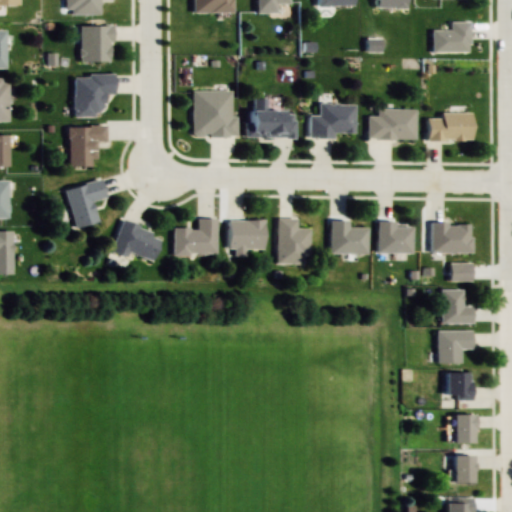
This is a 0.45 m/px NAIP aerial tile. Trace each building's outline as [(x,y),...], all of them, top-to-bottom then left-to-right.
[(97,15),(97,0),(109,0),(108,0),(62,0),(63,14),(97,15)] [(189,0),(190,13),(230,12),(229,0),(189,0)] [(286,0),(254,0),(254,14),(274,14),(274,3),(286,3),(286,0)] [(402,0),(372,0),(373,8),(402,8),(402,0)] [(448,31),(429,31),(429,53),(467,53),(467,22),(448,22),(448,31)] [(108,62),(108,26),(78,26),(78,62),(108,62)] [(71,116),(100,116),(100,94),(110,94),(110,74),(71,74),(71,116)] [(231,91),(189,90),(189,137),(231,137),(231,91)] [(307,115),(306,136),(351,137),(352,104),(316,103),(316,115),(307,115)] [(412,109),(374,109),(374,115),(365,115),(365,139),(412,139),(412,109)] [(291,138),(291,110),(244,110),(244,138),(291,138)] [(467,113),(438,113),(438,117),(424,117),(424,140),(467,140),(467,113)] [(102,126),(65,126),(65,166),(91,166),(91,142),(102,142),(102,126)] [(95,222),(90,202),(103,198),(98,180),(63,189),(73,228),(95,222)] [(294,218),(274,218),(274,265),(306,265),(306,229),(294,229),(294,218)] [(170,228),(171,256),(213,256),(213,219),(194,219),(194,228),(170,228)] [(261,221),(225,221),(225,249),(232,249),(232,256),(243,256),(243,249),(261,249),(261,221)] [(327,253),(363,253),(363,228),(346,228),(346,221),(327,221),(327,253)] [(109,250),(149,262),(158,234),(118,222),(109,250)] [(374,253),(409,253),(409,223),(374,223),(374,253)] [(468,253),(468,223),(427,223),(427,253),(468,253)] [(0,275),(9,275),(9,232),(0,231),(0,275)] [(468,307),(459,307),(459,289),(438,290),(438,324),(468,324),(468,307)] [(434,364),(457,364),(457,349),(468,349),(468,331),(434,331),(434,364)] [(467,373),(443,373),(443,394),(454,394),(454,399),(467,399),(467,373)] [(450,413),(450,441),(470,441),(470,413),(450,413)] [(469,481),(469,454),(450,454),(450,481),(469,481)] [(468,511),(468,496),(443,496),(443,511),(468,511)]
